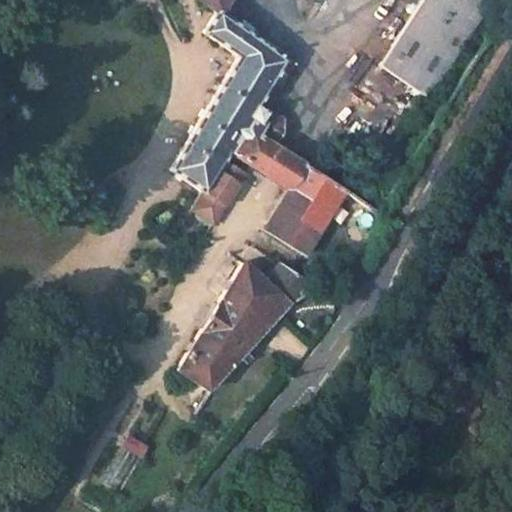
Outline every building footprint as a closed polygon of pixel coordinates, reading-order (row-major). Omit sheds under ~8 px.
[(418,0),(377,64),(425,97),(489,0),(418,0)] [(238,55),(170,167),(181,175),(201,189),(223,205),(242,174),(219,159),(225,151),(286,190),(260,229),(302,255),(343,189),(272,145),(280,133),(280,123),(264,112),(291,70),(213,12),(201,29),(238,55)] [(201,189),(189,209),(211,223),(223,205),(201,189)] [(241,263),(172,368),(206,390),(305,282),(275,263),(262,281),(241,263)] [(127,435),(119,446),(137,456),(140,459),(147,446),(127,435)] [(119,446),(99,483),(116,492),(137,456),(119,446)]
